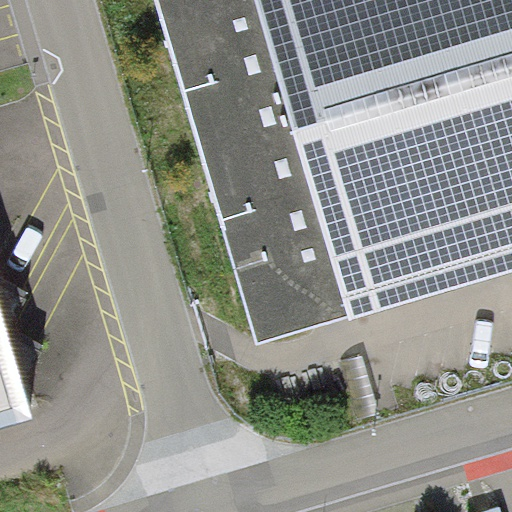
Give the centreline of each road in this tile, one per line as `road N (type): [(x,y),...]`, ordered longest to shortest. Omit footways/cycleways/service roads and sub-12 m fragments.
road 1 (residential): [(205,511),(61,0)]
road 2 (residential): [(511,424),(216,511)]
